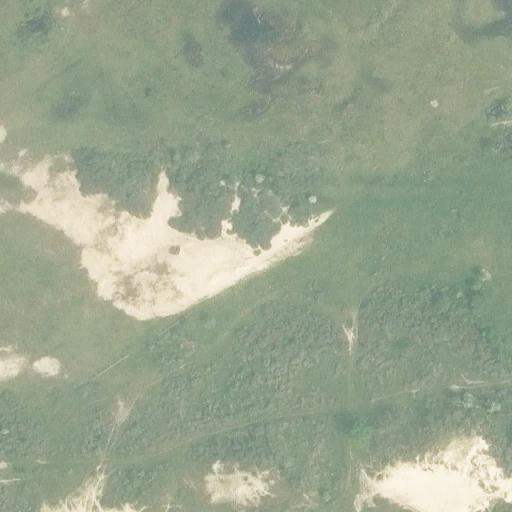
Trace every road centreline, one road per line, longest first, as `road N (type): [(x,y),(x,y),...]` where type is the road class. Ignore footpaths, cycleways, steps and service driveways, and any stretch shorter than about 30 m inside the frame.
road 1 (track): [(103,511),(98,482),(117,406),(115,364),(78,284),(0,217)]
road 2 (track): [(511,307),(488,268),(483,220),(511,181)]
